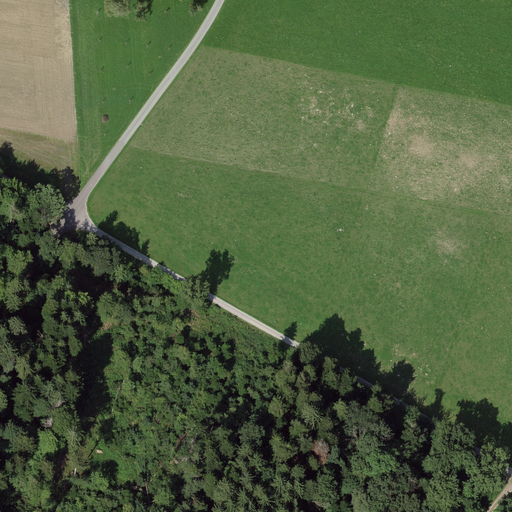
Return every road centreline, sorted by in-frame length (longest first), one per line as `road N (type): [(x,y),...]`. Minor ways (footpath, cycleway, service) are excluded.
road 1 (track): [(511,471),(72,215)]
road 2 (unclassified): [(221,0),(0,316)]
